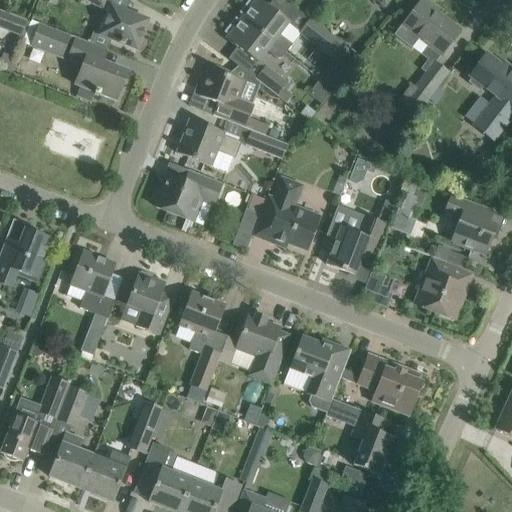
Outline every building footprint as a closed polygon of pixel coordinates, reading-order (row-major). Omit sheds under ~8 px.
[(84,0),(108,13),(100,36),(92,33),(88,44),(97,47),(107,51),(111,40),(117,42),(136,50),(147,21),(112,7),(114,3),(108,0),(84,0)] [(289,23),(273,11),(258,0),(256,0),(254,3),(250,0),(240,13),(244,16),(242,19),(285,53),(300,34),(299,34),(288,25),(289,23)] [(436,11),(437,8),(426,0),(423,1),(423,2),(422,2),(409,18),(395,38),(411,50),(419,39),(441,55),(460,31),(459,30),(457,32),(435,15),(437,13),(436,12),(436,11)] [(305,1),(301,7),(303,14),(308,16),(315,10),(312,2),(305,1)] [(0,27),(20,35),(18,42),(22,43),(30,23),(26,21),(0,11),(0,27)] [(330,58),(342,43),(311,18),(299,34),(300,34),(330,58)] [(239,22),(235,19),(225,33),(229,36),(226,40),(257,64),(267,51),(277,59),(281,59),(285,53),(242,19),(239,22)] [(71,37),(39,24),(31,21),(30,23),(22,43),(30,46),(82,67),(75,86),(94,93),(93,95),(94,95),(98,97),(99,95),(116,102),(127,72),(104,63),(108,51),(71,37)] [(474,125),(478,129),(494,141),(511,117),(511,70),(509,74),(486,56),(470,77),(496,97),(474,125)] [(417,116),(448,74),(434,63),(416,88),(411,84),(397,103),(399,104),(393,114),(410,127),(417,116)] [(238,68),(231,74),(214,67),(212,71),(210,70),(202,88),(198,87),(195,96),(217,105),(213,116),(251,131),(263,136),(267,126),(249,119),(254,106),(252,105),(260,84),(255,80),(238,68)] [(265,68),(255,80),(260,84),(277,98),(287,85),(265,68)] [(333,91),(320,81),(319,82),(318,84),(317,87),(317,90),(317,93),(317,96),(319,98),(320,100),(323,103),(333,91)] [(364,97),(364,88),(361,84),(354,87),(353,96),(355,100),(360,101),(364,97)] [(223,134),(194,122),(190,121),(177,154),(210,167),(211,166),(227,173),(233,159),(235,159),(241,143),(223,136),(223,134)] [(251,131),(245,146),(282,161),(287,146),(263,136),(251,131)] [(426,162),(421,145),(406,150),(406,152),(401,160),(411,164),(412,166),(426,162)] [(376,167),(357,159),(349,182),(355,184),(362,181),(366,172),(373,174),(376,167)] [(162,191),(158,190),(154,201),(158,203),(156,208),(188,221),(193,208),(196,209),(199,208),(202,201),(213,206),(222,185),(189,172),(184,183),(168,176),(162,191)] [(254,233),(252,236),(273,245),(285,250),(287,245),(306,252),(313,233),(319,217),(294,208),(301,187),(281,180),(273,199),(268,197),(266,202),(260,216),(259,218),(254,233)] [(251,196),(246,210),(260,216),(266,202),(251,196)] [(493,212),(474,205),(451,196),(444,215),(459,221),(451,243),(484,256),(495,228),(486,224),(490,212),(492,213),(493,212)] [(373,264),(380,245),(387,226),(369,219),(362,237),(340,229),(333,247),(326,265),(354,276),(361,259),(373,264)] [(41,263),(43,258),(50,240),(24,230),(19,245),(6,240),(0,254),(0,287),(1,285),(10,288),(17,272),(37,280),(43,264),(41,263)] [(246,255),(264,260),(269,244),(251,239),(246,255)] [(463,270),(467,259),(437,247),(433,258),(463,270)] [(69,286),(65,297),(81,303),(79,309),(108,320),(114,302),(103,298),(116,265),(82,252),(80,257),(78,256),(73,269),(76,269),(75,271),(69,286)] [(454,320),(462,299),(457,297),(467,272),(463,270),(433,258),(427,274),(432,277),(420,307),(454,320)] [(151,279),(152,276),(141,272),(140,275),(138,274),(131,293),(126,306),(141,312),(135,327),(158,336),(166,317),(173,299),(162,294),(165,284),(151,279)] [(389,294),(394,281),(372,273),(362,299),(387,309),(392,295),(389,294)] [(31,316),(37,293),(25,290),(18,313),(31,316)] [(212,339),(214,332),(224,307),(191,294),(179,327),(180,327),(176,338),(191,344),(188,350),(203,356),(191,386),(206,392),(220,356),(206,350),(210,338),(212,339)] [(267,319),(255,315),(254,318),(248,316),(235,350),(256,358),(249,376),(271,385),(276,371),(291,333),(265,323),(267,319)] [(87,334),(80,352),(93,357),(100,339),(87,334)] [(349,355),(333,349),(301,337),(289,370),(312,379),(306,395),(330,404),(349,355)] [(0,388),(2,389),(16,354),(1,348),(0,351),(0,388)] [(419,375),(380,360),(368,356),(366,361),(357,385),(370,390),(371,388),(375,390),(370,402),(409,417),(422,383),(417,381),(419,375)] [(56,420),(68,388),(70,385),(52,378),(39,413),(56,420)] [(75,427),(78,419),(84,403),(87,395),(68,388),(56,420),(75,427)] [(511,391),(494,430),(511,438),(511,391)] [(261,410),(255,426),(265,430),(271,415),(267,413),(271,403),(265,400),(262,408),(261,410)] [(326,414),(325,417),(355,428),(351,437),(362,441),(353,466),(363,470),(381,477),(388,461),(384,459),(392,438),(382,434),(386,421),(368,414),(331,401),(326,414)] [(152,438),(162,410),(144,402),(139,415),(127,447),(145,454),(152,438)] [(249,405),(243,422),(255,426),(261,410),(249,405)] [(212,429),(218,412),(206,408),(200,424),(212,429)] [(230,417),(218,412),(212,429),(224,434),(230,417)] [(7,435),(0,453),(0,454),(4,455),(6,459),(10,462),(15,462),(19,461),(22,463),(27,451),(42,457),(52,430),(46,428),(41,426),(15,416),(7,435)] [(246,483),(266,431),(259,429),(239,480),(246,483)] [(271,438),(272,434),(266,431),(246,483),(245,486),(251,488),(271,438)] [(81,490),(93,457),(77,451),(81,440),(66,435),(56,459),(49,478),(81,490)] [(171,511),(179,511),(191,481),(171,473),(178,454),(153,445),(149,457),(142,476),(157,482),(148,503),(171,511)] [(321,453),(308,448),(303,457),(306,463),(315,467),(321,453)] [(112,502),(119,483),(128,459),(113,453),(109,463),(93,457),(81,490),(112,502)] [(345,467),(341,478),(352,483),(363,487),(367,476),(357,472),(354,470),(345,467)] [(318,511),(328,486),(322,484),(327,472),(316,468),(299,511),(301,511),(318,511)] [(230,511),(235,502),(240,487),(217,478),(213,489),(191,481),(179,511),(230,511)] [(359,498),(363,487),(352,483),(348,494),(359,498)] [(238,505),(234,511),(286,511),(290,502),(268,493),(266,499),(243,490),(238,505)] [(359,498),(348,494),(344,493),(341,503),(363,511),(366,501),(359,498)]
